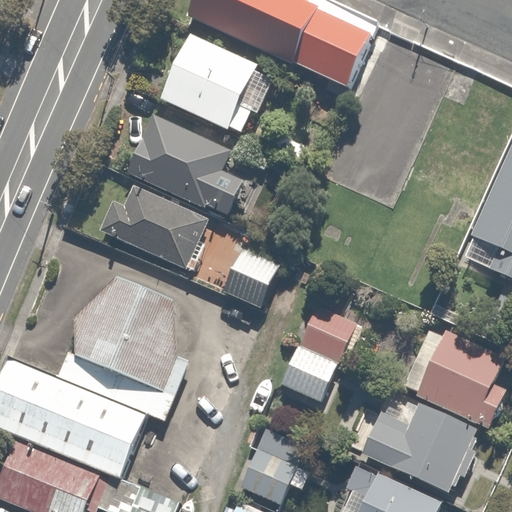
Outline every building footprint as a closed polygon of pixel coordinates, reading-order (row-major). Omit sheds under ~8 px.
[(352,90),(382,25),(326,0),(200,0),(192,20),(298,70),(299,66),(352,90)] [(263,66),(193,35),(164,101),(235,131),(263,66)] [(461,176),(487,188),(511,134),(511,123),(456,97),(422,170),(456,187),(461,176)] [(129,176),(226,224),(248,179),(225,168),(232,153),(158,117),(129,176)] [(492,269),(511,278),(511,159),(473,239),(500,253),(492,269)] [(100,234),(196,275),(209,245),(202,242),(211,220),(135,187),(127,208),(114,202),(100,234)] [(282,266),(247,250),(229,293),(264,308),(282,266)] [(61,379),(12,359),(0,386),(0,432),(123,483),(150,417),(167,424),(192,364),(181,360),(178,305),(121,282),(77,320),(78,358),(71,355),(61,379)] [(346,370),(368,324),(323,303),(282,389),(322,408),(340,368),(346,370)] [(435,325),(405,388),(480,423),(510,361),(435,325)] [(392,394),(362,460),(384,470),(387,464),(453,494),(480,434),(392,394)] [(16,441),(0,480),(0,500),(29,511),(85,511),(100,475),(16,441)] [(303,494),(313,473),(262,448),(242,489),(276,506),(286,485),(303,494)] [(435,511),(440,504),(379,476),(363,511),(435,511)] [(155,511),(134,502),(129,511),(155,511)] [(262,511),(243,502),(237,511),(262,511)]
